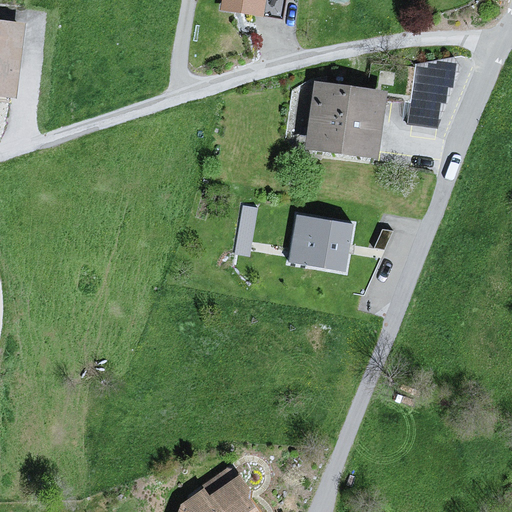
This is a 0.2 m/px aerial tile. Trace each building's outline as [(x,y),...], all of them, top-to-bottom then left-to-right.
[(270,0),(228,0),(227,12),(267,18),(270,0)] [(22,27),(0,24),(0,99),(12,101),(22,27)] [(454,58),(418,52),(408,116),(444,122),(454,58)] [(369,99),(299,89),(289,157),(359,168),(369,99)] [(250,250),(258,202),(244,199),(236,248),(250,250)] [(340,230),(288,222),(280,270),(333,278),(340,230)] [(278,511),(250,479),(219,497),(213,492),(188,505),(185,511),(278,511)]
